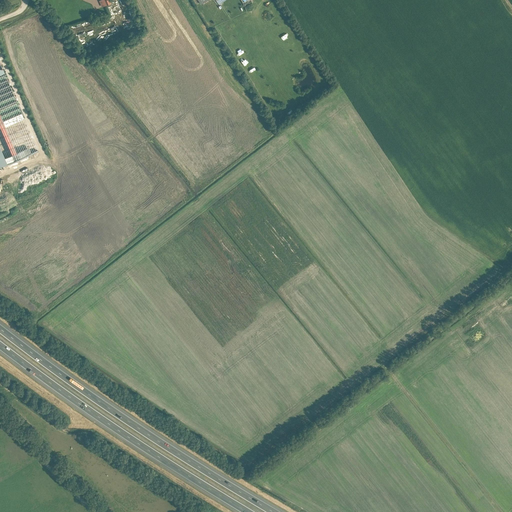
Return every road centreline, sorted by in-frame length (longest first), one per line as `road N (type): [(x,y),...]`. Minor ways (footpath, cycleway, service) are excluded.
road 1 (motorway): [(273,511),(0,329)]
road 2 (motorway): [(0,345),(248,511)]
road 3 (unclassified): [(103,511),(0,405)]
road 4 (unknown): [(0,60),(33,152),(0,171)]
road 5 (track): [(0,419),(92,511)]
